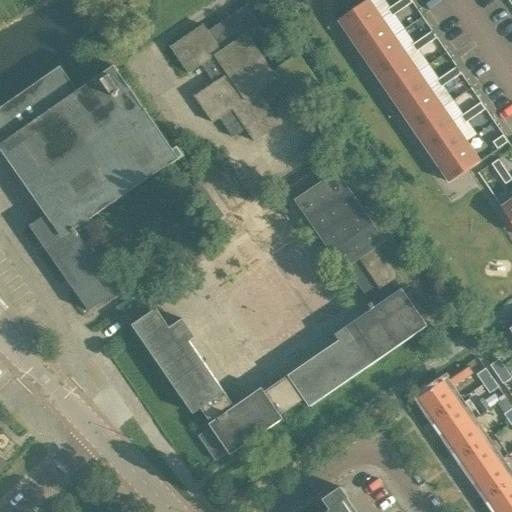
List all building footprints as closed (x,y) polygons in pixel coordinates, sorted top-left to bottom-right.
[(369,0),(368,0),(338,21),(351,39),(382,18),(369,0)] [(413,2),(412,0),(401,0),(398,2),(403,9),(413,2)] [(398,2),(388,9),(392,16),(403,9),(398,2)] [(204,25),(170,47),(189,74),(202,65),(214,83),(194,96),(213,123),(220,118),(233,137),(245,129),(255,142),(281,124),(268,104),(286,92),(295,105),(322,87),(299,53),(273,71),(252,40),(265,32),(247,5),(208,31),(204,25)] [(364,57),(394,36),(382,18),(351,39),(364,57)] [(438,37),(433,31),(423,38),(427,45),(438,37)] [(364,57),(376,75),(407,54),(394,36),(364,57)] [(417,52),(427,45),(423,38),(412,45),(417,52)] [(419,72),(407,54),(376,75),(388,93),(419,72)] [(0,147),(3,152),(14,144),(34,173),(57,207),(30,226),(89,311),(102,302),(105,306),(120,294),(75,229),(163,169),(168,167),(184,156),(177,147),(173,150),(114,65),(77,91),(60,67),(0,108),(0,147)] [(462,73),(457,66),(447,73),(452,80),(462,73)] [(431,89),(419,72),(388,93),(400,111),(431,89)] [(452,80),(447,73),(437,81),(441,87),(452,80)] [(443,107),(431,89),(400,111),(413,128),(443,107)] [(476,116),(487,109),(482,102),(471,109),(476,116)] [(425,146),(455,125),(443,107),(413,128),(425,146)] [(461,116),(466,123),(476,116),(471,109),(461,116)] [(425,146),(437,164),(468,143),(455,125),(425,146)] [(499,149),(509,142),(505,135),(494,142),(499,149)] [(480,161),(468,143),(437,164),(450,183),(480,161)] [(505,170),(498,160),(491,164),(498,175),(505,170)] [(295,200),(343,271),(347,269),(371,303),(368,305),(372,310),(335,335),(339,341),(265,392),(262,388),(234,407),(189,341),(196,337),(183,319),(170,328),(157,309),(132,325),(140,337),(193,414),(201,409),(211,423),(210,424),(211,427),(198,436),(216,461),(229,452),(231,455),(283,419),(281,415),(304,399),(310,407),(427,326),(402,290),(419,279),(391,238),(399,232),(374,196),(375,195),(354,163),(339,174),(337,171),(336,172),(328,161),(324,163),(288,188),(296,200),(295,200)] [(511,180),(505,170),(498,175),(506,185),(511,180)] [(511,199),(501,207),(511,223),(511,199)] [(133,277),(144,294),(145,295),(169,279),(163,269),(157,261),(133,277)] [(490,366),(497,375),(506,368),(499,359),(490,366)] [(453,386),(473,373),(468,365),(448,379),(453,386)] [(511,378),(506,368),(497,375),(503,384),(511,378)] [(477,375),(483,384),(492,378),(486,369),(477,375)] [(498,387),(492,378),(483,384),(489,393),(498,387)] [(420,398),(434,418),(457,402),(443,381),(420,398)] [(490,408),(500,401),(494,394),(485,401),(490,408)] [(483,399),(477,404),(483,413),(490,408),(485,401),(483,399)] [(434,418),(447,438),(471,422),(457,402),(434,418)] [(447,438),(461,458),(485,441),(471,422),(447,438)] [(461,458),(475,477),(498,461),(485,441),(461,458)] [(475,477),(488,497),(511,481),(498,461),(475,477)] [(488,497),(498,511),(509,511),(511,510),(511,481),(488,497)] [(351,511),(344,501),(348,499),(349,498),(342,487),(323,500),(330,509),(329,510),(326,511),(351,511)]
